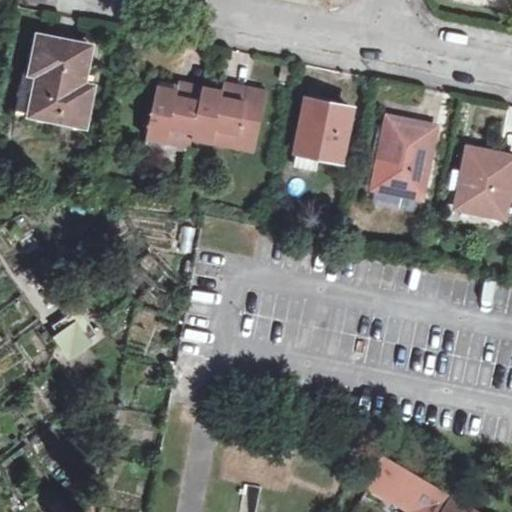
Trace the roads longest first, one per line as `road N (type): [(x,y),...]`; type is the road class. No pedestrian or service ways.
road 1 (residential): [(216,0),(374,42)]
road 2 (residential): [(374,42),(511,69)]
